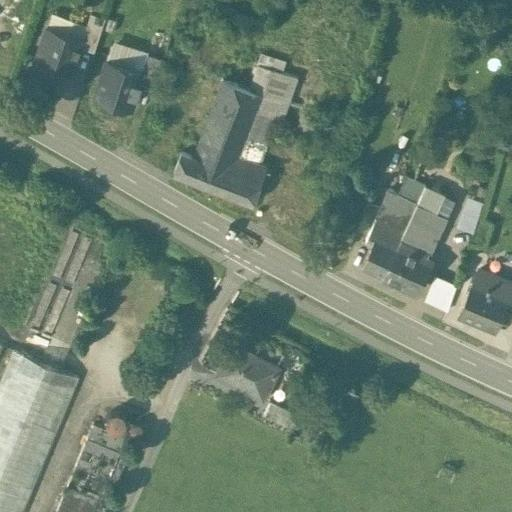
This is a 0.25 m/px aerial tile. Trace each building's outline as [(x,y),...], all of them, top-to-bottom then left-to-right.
[(105,18),(90,13),(82,40),(83,40),(80,48),(94,52),(105,18)] [(82,40),(47,28),(36,60),(72,72),(80,48),(83,40),(82,40)] [(164,59),(147,53),(141,73),(142,73),(139,84),(141,85),(154,89),(164,59)] [(141,73),(106,62),(95,97),(131,108),(135,98),(136,98),(141,85),(139,84),(142,73),(141,73)] [(250,88),(222,78),(217,92),(244,103),(248,90),(264,96),(240,156),(259,162),(282,101),(283,101),(287,102),(287,103),(288,103),(289,101),(298,77),(257,64),(250,88)] [(244,103),(217,92),(193,155),(181,151),(174,171),(253,201),(267,165),(259,162),(240,156),(264,96),(248,90),(244,103)] [(343,167),(338,180),(357,186),(361,173),(343,167)] [(390,185),(378,213),(405,227),(417,202),(436,211),(443,195),(445,191),(408,174),(400,190),(390,185)] [(436,211),(417,202),(405,227),(383,275),(416,290),(431,260),(426,258),(453,200),(443,195),(436,211)] [(378,213),(365,239),(371,242),(361,264),(383,275),(405,227),(378,213)] [(478,219),(468,216),(463,231),(474,234),(478,219)] [(511,282),(479,268),(473,283),(473,282),(459,314),(494,328),(507,298),(511,299),(511,282)] [(435,274),(425,299),(447,309),(456,284),(435,274)] [(256,356),(232,343),(216,374),(226,379),(225,381),(244,391),(245,389),(262,399),(278,368),(270,363),(268,368),(253,360),(256,356)] [(24,511),(81,376),(14,349),(0,383),(0,511),(24,511)] [(299,417),(271,402),(265,414),(293,429),(299,417)] [(126,423),(127,419),(126,416),(124,412),(120,410),(117,410),(113,410),(110,413),(108,416),(107,420),(108,423),(110,427),(113,429),(117,429),(119,429),(121,429),(122,428),(124,426),(126,424),(126,423)] [(126,423),(126,424),(124,426),(122,428),(121,429),(119,429),(130,435),(132,432),(131,430),(131,428),(131,426),(131,425),(133,423),(127,421),(126,423)] [(131,426),(131,428),(131,430),(132,432),(133,432),(135,434),(137,434),(139,434),(141,432),(143,430),(144,428),(143,426),(142,424),(140,422),(137,422),(135,422),(133,423),(131,425),(131,426)] [(96,424),(59,511),(95,511),(127,437),(96,424)] [(127,437),(95,511),(106,511),(136,441),(127,437)]
